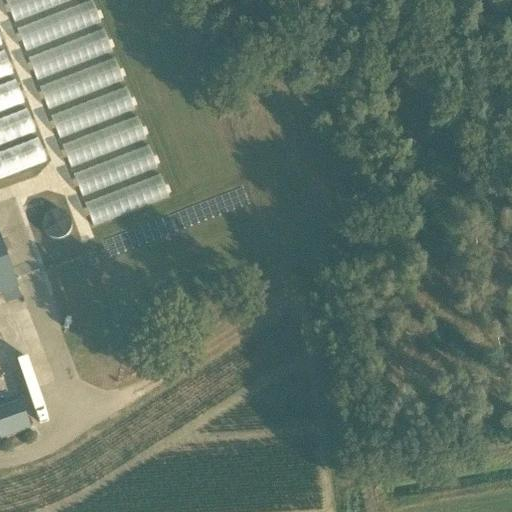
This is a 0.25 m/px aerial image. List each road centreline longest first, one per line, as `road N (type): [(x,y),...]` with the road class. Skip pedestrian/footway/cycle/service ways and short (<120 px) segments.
road 1 (track): [(511,186),(128,402)]
road 2 (unclassified): [(0,463),(74,436),(128,402)]
